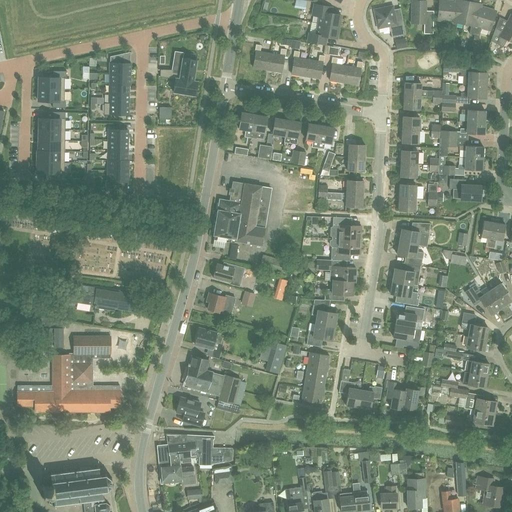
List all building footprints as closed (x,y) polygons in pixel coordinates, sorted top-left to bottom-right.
[(423,34),(432,34),(433,11),(426,11),(426,1),(423,1),(423,0),(414,0),(412,0),(411,23),(424,24),(423,34)] [(439,0),(437,20),(447,21),(445,29),(449,30),(454,2),(439,0)] [(456,22),(464,24),(468,2),(459,0),(455,0),(455,2),(454,2),(449,30),(455,31),(456,22)] [(469,34),(475,35),(481,7),(480,7),(480,4),(468,2),(464,24),(471,25),(469,34)] [(319,17),(318,23),(338,27),(341,15),(331,13),(332,7),(313,4),(311,15),(319,17)] [(396,22),(392,6),(374,10),(377,28),(389,26),(391,37),(405,34),(402,21),(396,22)] [(480,28),(489,30),(495,11),(481,7),(475,35),(479,36),(480,28)] [(511,14),(502,32),(495,28),(490,41),(502,47),(507,40),(511,42),(511,14)] [(308,33),(307,42),(325,45),(326,37),(336,39),(338,27),(318,23),(316,34),(308,33)] [(394,40),(396,49),(407,47),(405,38),(394,40)] [(299,49),(300,41),(292,40),(290,48),(299,49)] [(253,68),(267,70),(270,53),(260,52),(261,46),(255,45),(254,51),(256,51),(253,68)] [(330,47),(329,54),(337,56),(338,48),(330,47)] [(280,55),(270,53),(267,70),(281,72),(284,56),(285,56),(286,50),(281,49),(280,55)] [(291,74),(305,77),(308,60),(298,58),(299,52),(294,51),(293,57),(294,57),(291,74)] [(110,63),(110,73),(130,74),(130,63),(125,63),(125,53),(110,57),(110,61),(110,63)] [(318,61),(308,60),(305,77),(319,79),(322,62),(324,62),(325,56),(319,55),(318,61)] [(329,81),(343,83),(346,66),(336,65),(337,58),(332,57),(331,64),(332,64),(329,81)] [(196,60),(183,58),(180,74),(173,72),(173,70),(160,70),(160,76),(175,79),(193,81),(196,60)] [(356,68),(346,66),(343,83),(357,85),(360,68),(362,69),(363,62),(357,62),(356,68)] [(443,64),(442,72),(456,72),(457,65),(443,64)] [(66,71),(53,71),(53,77),(38,77),(38,89),(64,89),(65,78),(66,78),(66,71)] [(487,73),(460,71),(460,76),(463,76),(462,84),(467,85),(486,85),(487,73)] [(130,84),(130,74),(110,73),(110,83),(129,84),(130,84)] [(193,81),(175,79),(173,92),(195,95),(197,82),(193,81)] [(128,94),(129,84),(110,83),(109,94),(128,94)] [(404,83),(403,96),(420,97),(426,97),(426,90),(421,90),(421,83),(404,83)] [(461,97),(467,97),(467,98),(485,99),(486,85),(467,85),(467,93),(461,93),(461,97)] [(433,87),(433,97),(442,98),(442,93),(442,87),(433,87)] [(64,89),(38,89),(38,101),(53,101),(53,107),(65,108),(65,101),(64,101),(64,89)] [(449,93),(442,93),(442,98),(441,102),(455,103),(455,96),(448,95),(449,93)] [(128,104),(128,94),(109,94),(109,103),(128,104)] [(420,109),(420,97),(403,96),(403,109),(420,109)] [(172,102),(160,102),(159,114),(171,114),(172,102)] [(441,111),(455,111),(455,103),(441,102),(441,104),(441,111)] [(128,115),(128,104),(109,103),(104,103),(104,114),(128,115)] [(467,114),(467,121),(484,122),(485,111),(461,109),(461,114),(467,114)] [(52,118),(39,118),(39,129),(65,130),(65,112),(52,112),(52,118)] [(244,135),(250,136),(254,115),(241,112),(239,127),(246,128),(244,135)] [(267,117),(254,115),(250,136),(256,137),(257,135),(263,136),(267,117)] [(402,117),(402,130),(419,130),(419,117),(402,117)] [(284,142),(288,120),(275,118),(272,134),(285,137),(284,142)] [(296,144),(297,139),(298,139),(300,122),(288,120),(284,142),(296,144)] [(460,133),(466,133),(484,134),(484,122),(467,121),(466,129),(460,129),(460,133)] [(312,147),(317,148),(321,125),(308,123),(305,140),(313,141),(312,147)] [(324,143),(331,144),(334,128),(321,125),(317,148),(323,149),(324,143)] [(65,130),(39,129),(38,140),(65,141),(65,130)] [(128,130),(109,129),(108,140),(127,140),(128,130)] [(418,143),(419,130),(402,130),(401,143),(418,143)] [(440,131),(440,132),(440,138),(456,139),(456,131),(440,131)] [(456,139),(440,138),(439,138),(439,149),(438,149),(439,156),(443,156),(447,157),(448,146),(456,147),(456,139)] [(348,145),(348,157),(364,158),(365,145),(355,145),(355,140),(346,139),(346,144),(348,145)] [(64,151),(65,141),(38,140),(38,150),(64,151)] [(127,140),(108,140),(108,150),(127,150),(127,140)] [(257,157),(264,158),(266,146),(259,145),(257,157)] [(465,150),(465,157),(482,158),(483,147),(459,145),(459,150),(465,150)] [(264,158),(270,159),(272,147),(266,146),(264,158)] [(247,155),(248,149),(235,147),(234,154),(247,155)] [(64,162),(64,151),(38,150),(37,150),(37,162),(64,162)] [(127,150),(108,150),(108,160),(127,160),(127,150)] [(291,163),(297,164),(299,151),(293,150),(291,163)] [(307,157),(305,156),(306,152),(299,151),(297,164),(304,165),(306,164),(307,157)] [(401,151),(400,163),(417,164),(418,151),(401,151)] [(324,164),(330,166),(335,154),(329,152),(324,163),(324,164)] [(437,174),(454,175),(455,166),(442,165),(443,156),(439,156),(439,159),(438,159),(438,165),(438,172),(437,174)] [(348,157),(347,170),(364,171),(364,158),(348,157)] [(458,169),(464,169),(482,170),(482,158),(465,157),(464,165),(458,165),(458,169)] [(127,160),(108,160),(108,170),(128,171),(128,160),(127,160)] [(64,162),(37,162),(36,173),(51,173),(51,180),(64,180),(64,162)] [(417,177),(417,164),(400,163),(399,177),(417,177)] [(328,172),(329,170),(330,166),(324,164),(320,175),(329,175),(329,172),(328,172)] [(128,171),(108,170),(107,181),(128,182),(128,171)] [(449,189),(453,189),(453,198),(461,198),(461,199),(481,200),(481,186),(466,186),(466,180),(450,179),(449,189)] [(347,180),(346,193),(363,194),(363,181),(347,180)] [(244,183),(244,184),(233,182),(230,202),(220,200),(214,235),(225,237),(225,241),(238,243),(238,242),(261,246),(271,188),(261,187),(261,186),(244,183)] [(428,191),(437,192),(437,182),(434,182),(427,182),(427,186),(428,186),(428,191)] [(423,187),(416,186),(416,185),(399,184),(398,197),(415,198),(422,199),(423,187)] [(436,199),(437,193),(437,192),(428,191),(425,191),(425,195),(428,195),(428,199),(436,199)] [(346,199),(345,206),(362,207),(363,194),(346,193),(327,192),(318,192),(318,198),(326,199),(341,200),(341,198),(346,199)] [(415,211),(415,198),(398,197),(398,210),(415,211)] [(333,217),(332,225),(332,226),(330,227),(330,236),(332,237),(332,238),(360,240),(361,226),(348,225),(348,218),(333,217)] [(486,247),(490,247),(495,223),(483,221),(481,237),(487,238),(486,247)] [(427,247),(430,224),(428,223),(412,223),(410,230),(401,229),(399,242),(417,245),(427,247)] [(496,240),(503,241),(506,225),(495,223),(490,247),(494,248),(496,240)] [(470,244),(473,234),(466,232),(463,243),(470,244)] [(360,254),(360,240),(332,238),(332,240),(330,241),(330,246),(331,247),(331,260),(343,261),(346,261),(346,253),(360,254)] [(408,257),(407,264),(421,266),(424,253),(416,252),(417,245),(399,242),(397,255),(408,257)] [(284,274),(287,262),(263,255),(259,267),(284,274)] [(343,267),(343,261),(331,260),(316,259),(316,269),(330,270),(330,272),(325,272),(325,281),(332,281),(352,281),(352,282),(355,282),(355,267),(343,267)] [(502,261),(495,264),(499,273),(506,271),(502,261)] [(223,262),(222,265),(216,264),(213,278),(229,282),(229,284),(239,287),(244,268),(223,262)] [(509,273),(511,273),(511,262),(511,263),(503,262),(507,271),(509,272),(509,273)] [(419,279),(421,266),(407,264),(403,263),(402,270),(395,268),(393,281),(410,284),(417,285),(418,279),(419,279)] [(325,289),(324,300),(330,300),(332,300),(332,294),(335,294),(344,294),(352,295),(352,282),(352,281),(332,281),(332,289),(325,289)] [(409,291),(410,284),(393,281),(390,294),(396,295),(395,302),(415,305),(417,292),(409,291)] [(114,308),(134,312),(137,295),(119,292),(119,291),(96,287),(96,288),(61,282),(58,301),(76,304),(76,302),(94,305),(93,307),(114,310),(114,308)] [(500,284),(489,291),(501,307),(511,301),(506,294),(508,292),(505,288),(503,290),(500,284)] [(489,291),(482,295),(475,285),(465,292),(474,305),(481,300),(490,314),(501,307),(489,291)] [(241,304),(252,306),(255,295),(245,292),(241,304)] [(225,295),(225,297),(208,293),(206,302),(209,302),(207,310),(218,313),(219,310),(221,311),(221,313),(230,315),(235,298),(225,295)] [(317,316),(315,324),(334,327),(336,313),(328,311),(330,300),(324,300),(314,299),(311,315),(317,316)] [(398,311),(395,325),(413,327),(414,321),(422,322),(424,309),(406,306),(405,313),(398,311)] [(469,329),(468,335),(486,339),(487,328),(473,325),(475,316),(463,314),(461,328),(469,329)] [(332,340),(334,327),(315,324),(314,332),(309,331),(306,344),(318,346),(319,338),(332,340)] [(422,329),(413,327),(395,325),(393,337),(405,339),(403,346),(419,349),(422,329)] [(42,348),(51,348),(51,328),(42,329),(42,348)] [(219,351),(223,335),(217,333),(199,328),(194,344),(219,351)] [(54,348),(63,348),(63,329),(54,329),(54,348)] [(484,351),(486,339),(468,335),(466,347),(484,351)] [(120,407),(120,390),(120,386),(93,386),(93,381),(91,381),(91,364),(93,364),(93,359),(110,358),(110,337),(73,337),(74,353),(69,353),(69,355),(52,355),(52,386),(17,386),(18,406),(35,406),(35,412),(109,412),(109,407),(120,407)] [(265,369),(278,374),(286,346),(273,342),(265,369)] [(444,344),(443,350),(446,350),(455,352),(456,346),(444,344)] [(293,346),(292,353),(299,354),(300,347),(293,346)] [(445,357),(461,359),(466,360),(473,361),(473,358),(464,356),(465,353),(462,353),(455,352),(446,350),(446,353),(445,357)] [(309,352),(307,364),(327,368),(329,355),(309,352)] [(421,365),(432,367),(435,353),(424,352),(421,365)] [(213,398),(218,400),(239,406),(246,383),(240,381),(240,380),(226,375),(225,377),(205,371),(208,360),(192,355),(183,386),(214,395),(213,398)] [(466,360),(464,371),(487,375),(489,364),(478,362),(473,361),(466,360)] [(307,364),(305,376),(325,379),(327,368),(307,364)] [(464,371),(462,383),(485,387),(487,375),(464,371)] [(305,376),(303,388),(323,391),(325,379),(305,376)] [(442,379),(441,386),(456,388),(458,382),(442,379)] [(345,406),(358,408),(361,390),(354,389),(355,383),(341,381),(339,392),(348,394),(345,406)] [(402,410),(402,408),(405,392),(394,390),(395,383),(389,382),(386,398),(392,399),(391,408),(402,410)] [(426,400),(433,402),(434,396),(440,397),(441,391),(450,392),(449,396),(466,399),(468,390),(456,388),(441,386),(429,384),(426,400)] [(368,392),(361,390),(358,408),(362,409),(361,412),(369,413),(369,410),(370,410),(372,397),(380,399),(382,388),(374,386),(374,387),(369,387),(368,392)] [(405,389),(405,392),(402,408),(414,411),(417,395),(423,396),(424,388),(415,387),(414,390),(405,389)] [(303,388),(301,400),(321,403),(323,391),(303,388)] [(196,417),(198,411),(200,403),(180,397),(176,412),(184,414),(189,415),(187,422),(200,426),(203,419),(196,417)] [(477,398),(475,410),(494,413),(496,402),(477,398)] [(237,414),(239,406),(218,400),(216,408),(237,414)] [(492,425),(494,413),(475,410),(474,416),(468,415),(468,419),(473,420),(472,422),(492,425)] [(446,415),(444,423),(461,426),(463,418),(446,415)] [(211,465),(212,448),(212,440),(214,440),(214,436),(167,434),(168,444),(158,445),(162,483),(181,481),(181,476),(188,475),(194,475),(193,467),(180,468),(179,459),(196,457),(199,457),(199,465),(211,465)] [(232,448),(212,448),(211,465),(213,465),(213,464),(232,461),(232,448)] [(398,464),(399,474),(406,473),(404,456),(400,456),(400,460),(398,460),(398,464)] [(364,484),(372,483),(369,461),(361,462),(364,484)] [(466,495),(464,463),(455,462),(456,469),(457,478),(458,496),(466,495)] [(390,464),(391,475),(399,474),(398,464),(390,464)] [(323,472),(325,487),(332,486),(330,471),(330,468),(323,469),(324,472),(323,472)] [(447,477),(457,478),(456,469),(448,468),(447,477)] [(83,501),(84,511),(106,511),(108,511),(109,510),(108,505),(103,502),(102,502),(101,498),(99,498),(99,494),(105,493),(110,486),(110,478),(103,474),(95,474),(95,469),(50,474),(51,484),(42,486),(43,497),(48,496),(48,498),(50,499),(49,501),(49,503),(51,504),(54,504),(54,505),(83,501)] [(331,472),(331,470),(330,471),(332,486),(339,485),(338,471),(331,472)] [(216,485),(233,483),(231,471),(214,473),(216,485)] [(305,477),(299,478),(301,493),(307,492),(305,477)] [(478,504),(501,507),(504,488),(493,486),(494,479),(477,477),(476,488),(485,490),(482,503),(479,503),(478,504)] [(407,490),(408,508),(421,507),(421,498),(425,498),(425,489),(424,489),(424,479),(408,479),(408,490),(407,490)] [(380,494),(380,509),(396,508),(396,486),(386,486),(387,494),(380,494)] [(201,489),(187,490),(188,500),(201,498),(201,489)] [(369,510),(368,502),(367,490),(353,492),(355,511),(369,510)] [(314,511),(329,511),(326,492),(321,493),(321,491),(307,493),(308,504),(314,504),(314,511)] [(444,511),(450,511),(460,511),(458,498),(453,499),(452,496),(450,497),(449,491),(441,492),(444,511)] [(345,511),(355,511),(353,492),(339,493),(340,511),(345,511)] [(301,494),(291,496),(292,504),(287,504),(288,511),(302,511),(301,502),(302,502),(301,494)] [(273,511),(273,502),(259,504),(260,511),(255,511),(273,511)] [(217,511),(214,503),(189,511),(217,511)]
